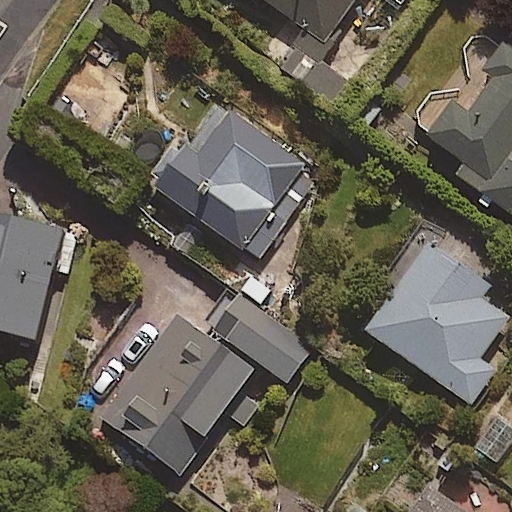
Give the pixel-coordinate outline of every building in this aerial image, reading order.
[(253,0),(299,32),(288,48),(312,65),(357,0),(253,0)] [(448,111),(428,140),(464,165),(454,181),(511,221),(511,57),(511,58),(466,123),(448,111)] [(322,178),(225,106),(163,190),(260,262),(322,178)] [(69,232),(0,214),(0,333),(41,344),(69,232)] [(490,280),(421,239),(360,339),(471,406),(492,372),(476,363),(504,318),(477,302),(490,280)] [(312,352),(243,301),(214,340),(181,316),(106,419),(184,476),(263,366),(289,385),(312,352)] [(511,443),(511,434),(488,418),(469,445),(497,465),(511,443)] [(474,511),(438,486),(419,511),(474,511)]
